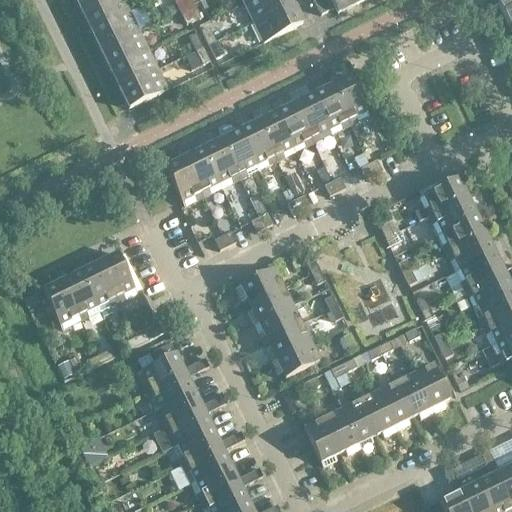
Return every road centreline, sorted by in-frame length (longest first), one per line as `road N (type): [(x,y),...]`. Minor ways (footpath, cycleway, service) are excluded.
road 1 (residential): [(292,508),(195,292),(206,277),(511,133)]
road 2 (residential): [(334,511),(511,425)]
